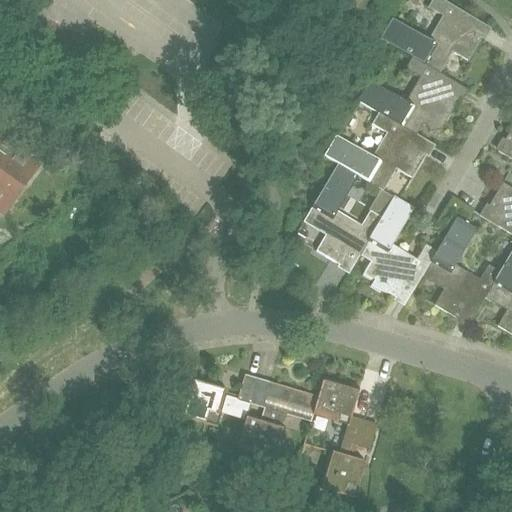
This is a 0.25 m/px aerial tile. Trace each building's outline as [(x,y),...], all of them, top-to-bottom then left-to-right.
[(390,46),(411,58),(437,74),(450,52),(468,63),(481,40),(464,29),(470,18),(440,0),(432,0),(427,9),(445,19),(430,45),(391,21),(380,40),(390,46)] [(447,80),(437,74),(411,58),(404,70),(422,81),(407,106),(368,83),(357,101),(378,114),(414,135),(415,136),(421,125),(428,129),(429,133),(441,130),(459,101),(441,90),(447,80)] [(408,146),(414,135),(378,114),(371,126),(389,136),(374,162),(335,139),(324,157),(338,165),(356,176),(381,191),(394,169),(412,180),(425,157),(408,146)] [(40,166),(0,137),(0,214),(4,218),(40,166)] [(333,215),(356,176),(338,165),(304,222),(326,235),(315,252),(339,266),(349,248),(360,255),(381,219),(370,212),(359,230),(333,215)] [(511,189),(502,184),(488,207),(506,218),(500,228),(511,235),(511,189)] [(415,288),(422,276),(437,252),(425,245),(415,263),(389,248),(412,209),(394,198),(381,219),(360,255),(370,262),(363,275),(374,281),(371,286),(394,299),(405,281),(415,288)] [(176,227),(185,215),(167,202),(158,214),(176,227)] [(478,309),(485,297),(500,273),(488,266),(477,284),(452,269),(475,230),(456,219),(449,231),(437,252),(422,276),(444,289),(434,306),(457,320),(468,302),(478,309)] [(511,252),(500,273),(485,297),(507,310),(497,327),(511,336),(511,252)] [(237,401),(226,398),(227,392),(190,381),(179,417),(217,428),(221,415),(245,422),(247,415),(250,405),(251,405),(258,380),(244,376),(237,401)] [(323,379),(317,398),(312,416),(313,416),(347,426),(339,456),(353,460),(357,447),(364,422),(351,418),(359,390),(323,379)] [(317,398),(287,389),(270,384),(262,409),(264,409),(261,420),(247,415),(245,422),(236,452),(272,463),(286,416),(311,423),(313,416),(312,416),(317,398)] [(364,422),(357,447),(369,451),(377,426),(364,422)] [(353,460),(339,456),(328,452),(318,489),(355,500),(365,464),(353,460)]
